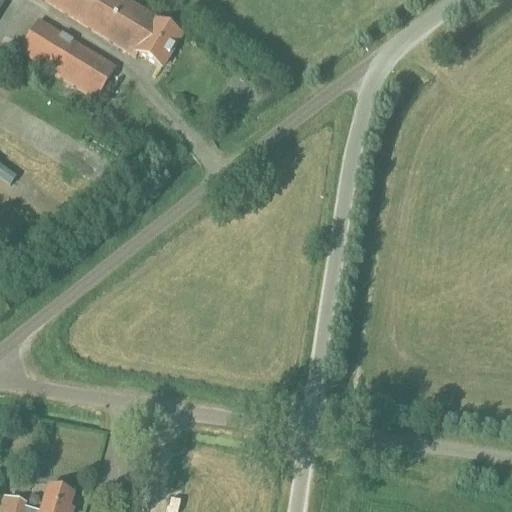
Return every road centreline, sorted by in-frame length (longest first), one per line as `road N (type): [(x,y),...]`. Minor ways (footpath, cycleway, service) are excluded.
road 1 (unclassified): [(387,55),(0,354)]
road 2 (unclassified): [(310,431),(349,169),(387,55)]
road 3 (unclassified): [(310,431),(0,383)]
road 4 (unclassified): [(511,460),(310,431)]
